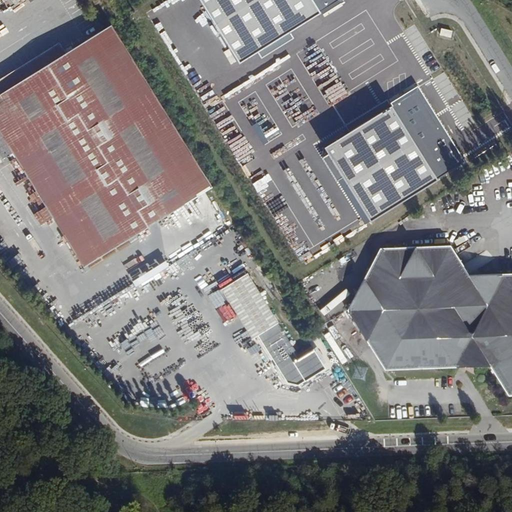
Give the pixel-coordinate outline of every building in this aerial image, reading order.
[(381,7),(376,0),(325,0),(303,13),(321,43),(381,7)] [(511,10),(493,0),(484,0),(511,44),(511,10)] [(212,187),(110,24),(67,52),(0,93),(0,159),(1,160),(13,153),(84,267),(160,219),(196,197),(212,187)] [(0,93),(67,52),(60,41),(0,78),(0,93)] [(441,56),(241,177),(250,191),(449,69),(441,56)] [(449,69),(250,191),(280,241),(449,137),(479,119),(449,69)] [(280,241),(283,247),(453,143),(449,137),(280,241)] [(196,197),(160,219),(175,243),(178,241),(176,236),(209,216),(196,197)] [(207,290),(253,265),(233,231),(188,256),(207,290)] [(511,274),(470,276),(450,246),(380,248),(346,310),(374,353),(384,353),(385,370),(489,366),(509,396),(511,395),(511,274)] [(179,263),(184,273),(191,270),(185,259),(179,263)] [(223,286),(249,340),(278,326),(252,272),(223,286)] [(187,374),(173,381),(179,393),(193,386),(187,374)] [(332,392),(340,408),(354,401),(346,384),(332,392)]
